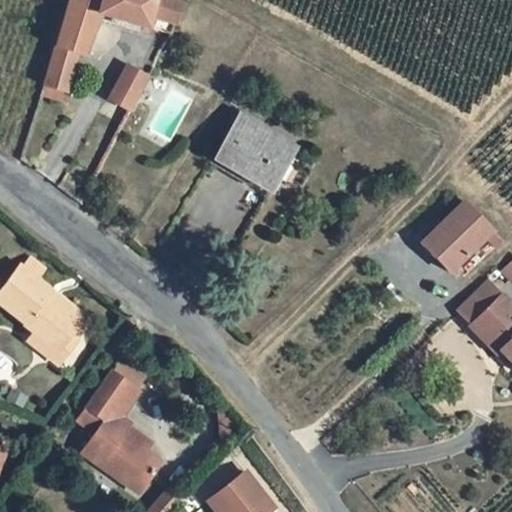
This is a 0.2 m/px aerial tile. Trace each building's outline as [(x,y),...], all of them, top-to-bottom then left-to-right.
[(170,14),(120,0),(58,0),(29,93),(56,103),(71,63),(78,65),(93,25),(160,45),(162,40),(170,14)] [(97,111),(119,122),(137,88),(114,77),(97,111)] [(197,173),(250,205),(278,160),(224,128),(197,173)] [(452,280),(498,236),(463,199),(417,243),(452,280)] [(511,278),(511,264),(505,257),(490,271),(504,285),(510,278),(511,279),(511,278)] [(0,274),(0,312),(27,333),(26,334),(48,352),(61,334),(76,315),(50,296),(46,301),(38,294),(42,289),(8,264),(0,274)] [(458,324),(488,295),(476,283),(446,312),(458,324)] [(46,301),(50,296),(42,289),(38,294),(46,301)] [(511,318),(489,294),(488,295),(458,324),(456,326),(482,353),(486,349),(511,375),(511,318)] [(67,339),(61,334),(48,352),(26,334),(21,342),(49,363),(67,339)] [(150,470),(135,459),(138,455),(115,439),(119,433),(112,427),(129,401),(101,382),(69,430),(89,443),(74,465),(129,502),(150,470)] [(138,455),(142,449),(119,433),(115,439),(138,455)] [(263,511),(236,478),(199,508),(202,511),(263,511)] [(178,511),(163,494),(141,511),(178,511)]
